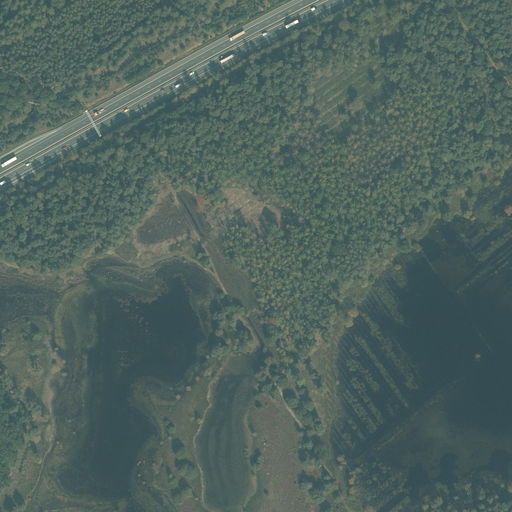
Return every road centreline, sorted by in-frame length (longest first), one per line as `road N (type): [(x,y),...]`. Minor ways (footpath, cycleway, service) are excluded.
road 1 (motorway): [(0,182),(336,0)]
road 2 (track): [(511,110),(481,150),(419,194),(344,271),(295,365),(272,379)]
road 3 (motorway): [(310,0),(0,169)]
road 4 (track): [(125,132),(226,69),(363,0)]
road 5 (track): [(214,270),(169,255),(145,266),(39,272),(0,260)]
road 6 (track): [(214,270),(151,156),(125,132)]
road 7 (track): [(350,511),(272,379)]
road 8 (track): [(0,201),(125,132)]
road 9 (track): [(272,379),(214,270)]
